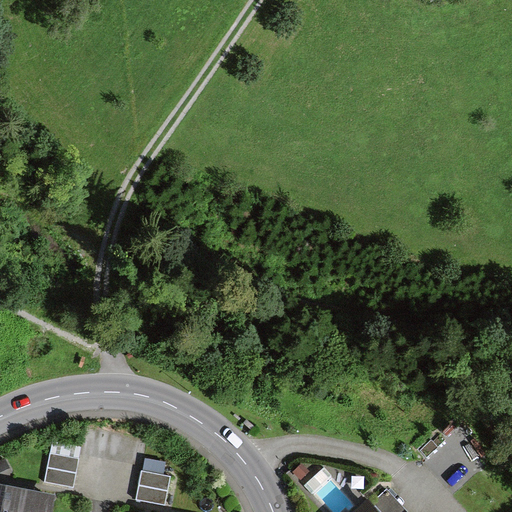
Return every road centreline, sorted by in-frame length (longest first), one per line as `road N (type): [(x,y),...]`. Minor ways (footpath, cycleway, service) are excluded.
road 1 (track): [(256,0),(123,189),(101,269),(99,332),(116,391)]
road 2 (unclassified): [(0,414),(70,393),(150,396),(220,437),(258,480),(272,511)]
